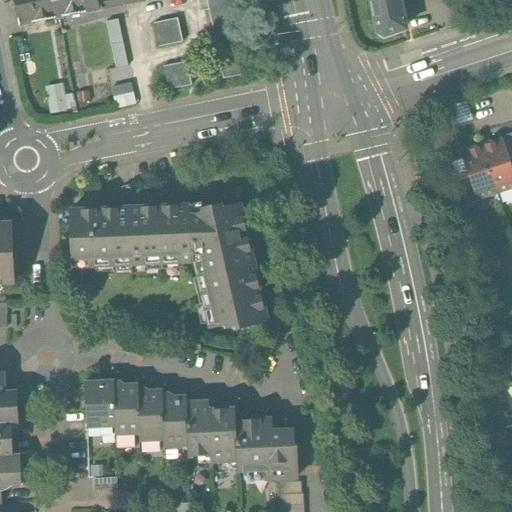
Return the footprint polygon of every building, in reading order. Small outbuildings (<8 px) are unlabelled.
[(13,0),(19,26),(59,18),(55,0),(13,0)] [(55,0),(59,18),(100,10),(97,0),(55,0)] [(124,0),(97,0),(100,10),(125,5),(124,0)] [(231,0),(211,0),(207,1),(214,36),(238,31),(231,0)] [(399,0),(370,0),(376,33),(385,38),(406,30),(399,0)] [(178,19),(154,24),(159,47),(183,42),(178,19)] [(118,20),(107,22),(117,69),(128,67),(118,20)] [(242,51),(218,56),(223,80),(246,75),(242,51)] [(187,62),(163,67),(168,91),(192,86),(187,62)] [(114,106),(134,102),(131,82),(111,86),(114,106)] [(64,87),(44,92),(49,112),(75,106),(73,95),(66,97),(64,87)] [(511,134),(502,137),(503,140),(509,160),(511,159),(511,134)] [(503,140),(482,147),(497,193),(511,188),(511,168),(509,160),(503,140)] [(482,147),(461,154),(469,179),(476,200),(497,193),(482,147)] [(476,200),(469,179),(458,183),(465,206),(476,202),(476,200)] [(221,204),(202,209),(203,212),(192,215),(191,206),(190,206),(192,262),(203,261),(206,273),(200,275),(207,303),(203,304),(204,309),(209,329),(225,326),(226,329),(235,327),(236,330),(267,323),(261,296),(258,297),(256,289),(259,288),(248,238),(245,239),(243,231),(246,230),(240,204),(222,208),(221,204)] [(155,208),(104,210),(105,213),(96,213),(96,210),(70,211),(72,267),(192,262),(190,206),(164,207),(164,210),(155,211),(155,208)] [(0,281),(1,281),(1,283),(13,283),(13,270),(16,270),(16,254),(12,254),(11,232),(15,232),(14,220),(2,220),(2,224),(0,224),(0,281)] [(192,262),(72,267),(74,314),(204,309),(203,304),(207,303),(200,275),(206,273),(203,261),(192,262)] [(4,372),(0,372),(0,423),(11,423),(11,424),(18,423),(17,392),(5,392),(4,372)] [(114,381),(85,382),(86,400),(83,404),(86,407),(87,428),(115,427),(114,386),(114,381)] [(133,381),(127,381),(122,385),(114,386),(115,427),(115,436),(139,435),(140,435),(138,392),(139,392),(138,385),(133,381)] [(151,387),(147,391),(139,392),(138,392),(140,435),(139,435),(140,442),(164,441),(162,398),(163,398),(162,391),(157,387),(151,387)] [(175,393),(171,397),(163,398),(162,398),(164,441),(164,448),(188,447),(186,399),(187,399),(187,397),(182,392),(175,393)] [(209,402),(204,398),(187,399),(186,399),(188,447),(188,457),(210,456),(211,463),(236,462),(237,462),(235,417),(236,417),(235,409),(231,405),(217,405),(213,410),(213,411),(209,411),(209,402)] [(236,417),(235,417),(237,462),(236,462),(237,471),(271,469),(271,479),(296,478),(295,454),(293,455),(293,443),(291,443),(290,430),(276,431),(269,425),(269,420),(252,420),(252,416),(236,417)] [(11,423),(0,423),(0,456),(13,456),(13,455),(11,424),(11,423)] [(13,456),(0,456),(0,491),(1,491),(3,491),(14,485),(21,485),(20,455),(13,455),(13,456)] [(117,477),(93,479),(93,490),(117,489),(117,477)] [(301,482),(279,483),(279,495),(302,494),(301,482)] [(302,494),(279,495),(280,507),(304,506),(303,494),(302,494)]
